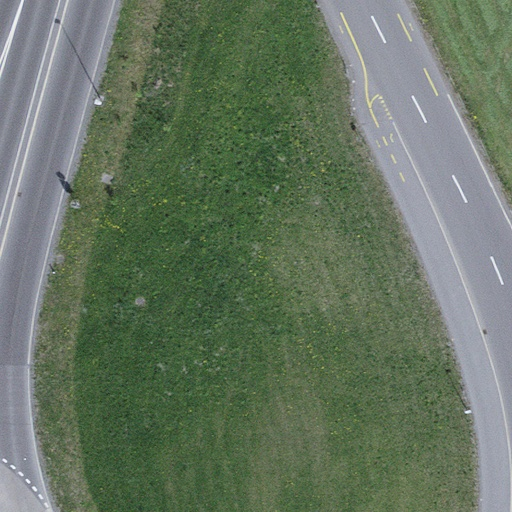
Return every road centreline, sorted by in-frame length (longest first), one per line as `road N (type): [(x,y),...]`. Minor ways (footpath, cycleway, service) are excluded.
road 1 (trunk): [(18,509),(6,377),(13,295),(89,0)]
road 2 (tertiary): [(368,0),(511,307)]
road 3 (trunk): [(25,0),(0,132)]
